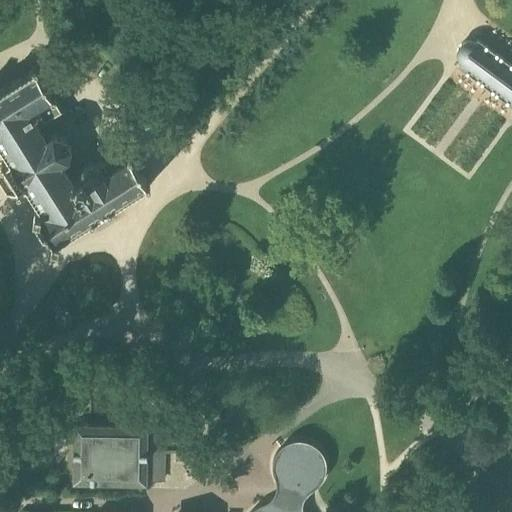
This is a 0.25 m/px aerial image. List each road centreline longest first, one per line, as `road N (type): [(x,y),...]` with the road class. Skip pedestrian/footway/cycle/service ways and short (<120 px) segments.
road 1 (track): [(312,0),(175,170)]
road 2 (track): [(175,170),(62,46),(32,40)]
road 3 (track): [(0,206),(42,267),(136,222)]
road 4 (track): [(0,369),(128,321)]
